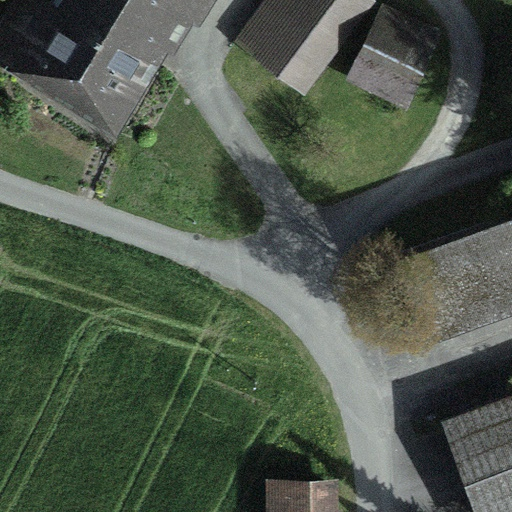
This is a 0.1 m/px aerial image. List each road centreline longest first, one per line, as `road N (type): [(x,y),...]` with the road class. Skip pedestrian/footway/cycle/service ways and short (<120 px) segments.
road 1 (track): [(244,0),(197,80),(278,216),(293,283)]
road 2 (residential): [(293,283),(0,198)]
road 3 (unclassified): [(293,283),(412,201),(511,166)]
road 4 (residential): [(372,511),(357,384),(293,283)]
road 5 (track): [(412,201),(461,115),(463,53),(421,0)]
